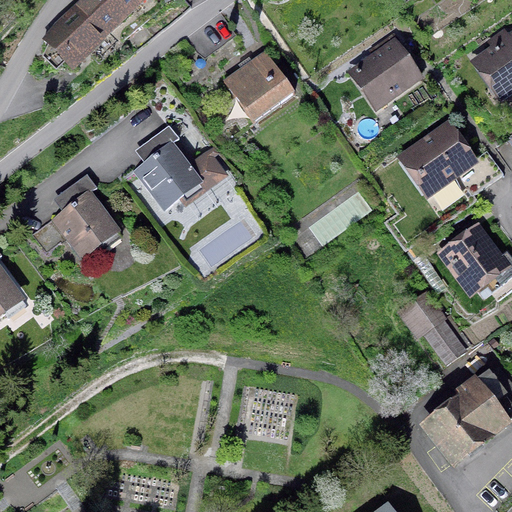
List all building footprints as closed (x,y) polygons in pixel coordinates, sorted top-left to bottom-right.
[(85,0),(42,42),(67,68),(141,0),(85,0)] [(202,62),(232,40),(224,29),(193,52),(202,62)] [(500,100),(511,91),(511,38),(475,65),(500,100)] [(375,108),(414,81),(391,48),(352,75),(375,108)] [(292,97),(263,55),(222,84),(251,126),(292,97)] [(177,142),(167,129),(141,148),(151,161),(134,173),(163,212),(181,199),(178,194),(194,182),(201,192),(221,178),(206,158),(186,172),(168,148),(177,142)] [(501,178),(484,154),(469,165),(444,130),(401,160),(427,196),(453,177),(469,200),(501,178)] [(87,197),(95,191),(85,177),(59,196),(69,209),(32,237),(45,254),(65,239),(82,261),(100,248),(96,243),(112,231),(87,197)] [(499,288),(511,278),(511,266),(505,256),(497,262),(476,233),(442,259),(468,294),(491,277),(499,288)] [(0,318),(3,316),(0,311),(16,299),(0,277),(0,318)] [(444,368),(463,354),(422,298),(399,314),(416,338),(421,335),(444,368)] [(488,438),(511,419),(511,388),(497,368),(456,399),(459,404),(426,429),(454,465),(489,439),(488,438)]
